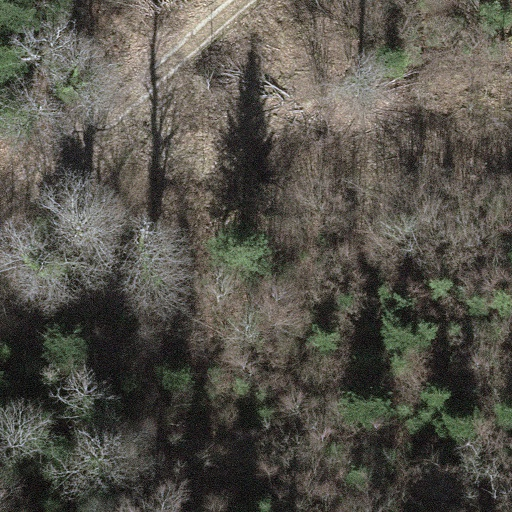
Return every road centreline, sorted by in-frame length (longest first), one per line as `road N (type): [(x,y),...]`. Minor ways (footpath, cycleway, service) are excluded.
road 1 (track): [(108,141),(511,168)]
road 2 (track): [(0,227),(76,171),(260,0)]
